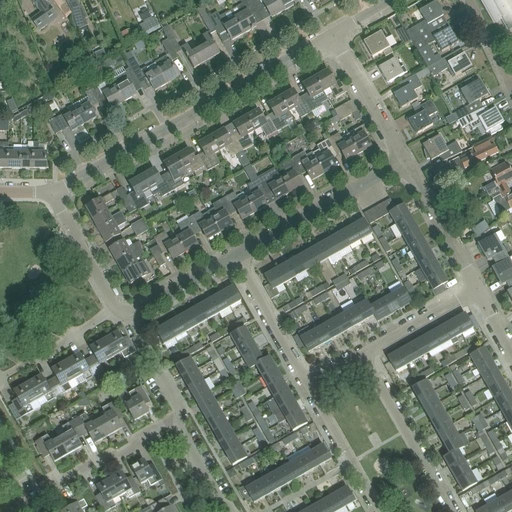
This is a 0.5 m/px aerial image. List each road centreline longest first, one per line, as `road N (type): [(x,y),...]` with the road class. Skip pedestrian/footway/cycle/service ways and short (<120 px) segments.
road 1 (residential): [(58,189),(333,32)]
road 2 (residential): [(233,255),(403,161)]
road 3 (residential): [(450,511),(362,352)]
road 4 (residential): [(45,493),(181,419)]
road 5 (residential): [(376,511),(305,382)]
road 6 (residential): [(403,161),(333,32)]
road 7 (residential): [(476,288),(403,161)]
road 8 (residential): [(305,382),(233,255)]
road 9 (residential): [(0,378),(121,305)]
road 10 (residential): [(121,305),(58,189)]
road 11 (residential): [(362,352),(476,288)]
road 12 (residential): [(126,315),(233,255)]
